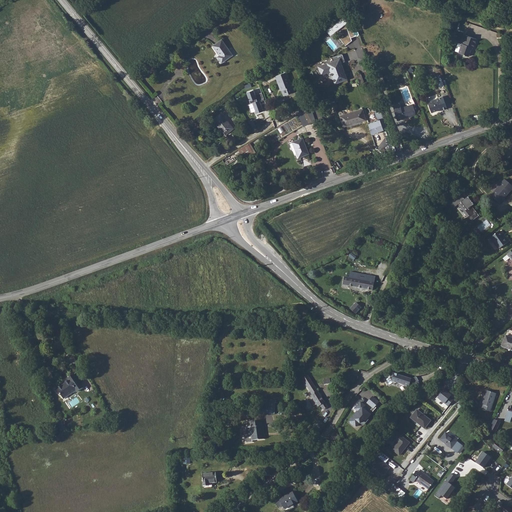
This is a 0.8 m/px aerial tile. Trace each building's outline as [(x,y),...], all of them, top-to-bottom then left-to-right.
[(350,41),(346,30),(345,25),(346,24),(342,18),(326,31),(330,36),(337,31),(341,36),(338,39),(344,47),(349,43),(349,42),(350,41)] [(223,38),(215,45),(221,54),(219,55),(224,61),(235,53),(223,38)] [(458,46),(456,57),(466,59),(469,49),(471,49),(473,42),(462,39),(460,47),(458,46)] [(341,55),(330,59),(331,63),(317,68),(320,76),(329,72),(333,85),(345,81),(340,65),(344,63),(341,55)] [(284,72),(273,76),(278,90),(280,90),(282,96),(293,91),(291,86),(289,86),(284,72)] [(265,99),(262,92),(256,94),(254,89),(248,91),(255,113),(264,111),(261,101),(265,99)] [(401,92),(396,93),(400,103),(405,101),(401,92)] [(426,114),(432,112),(432,111),(437,109),(438,111),(439,111),(439,112),(443,110),(439,99),(423,105),(426,114)] [(309,106),(297,113),(301,125),(314,120),(309,106)] [(411,117),(407,107),(398,110),(397,107),(390,110),(394,122),(411,117)] [(362,108),(340,115),(343,126),(365,118),(362,108)] [(377,119),(369,121),(372,133),(384,130),(380,118),(383,117),(380,109),(374,111),(377,119)] [(218,112),(210,119),(222,134),(230,127),(223,118),(218,112)] [(303,143),(293,147),(299,163),(310,158),(303,143)] [(511,186),(505,180),(492,195),(500,203),(511,189),(511,186)] [(474,205),(468,197),(465,199),(461,194),(452,202),(456,207),(460,203),(466,210),(470,216),(466,219),(469,223),(479,216),(472,206),(474,205)] [(496,235),(487,241),(496,253),(506,245),(502,240),(501,241),(496,235)] [(373,291),(375,277),(360,274),(359,280),(345,277),(343,285),(373,291)] [(356,303),(350,310),(355,315),(361,308),(356,303)] [(511,337),(506,335),(502,345),(511,349),(511,337)] [(414,377),(410,379),(393,375),(392,377),(389,379),(393,386),(396,383),(403,386),(405,389),(418,381),(416,378),(414,377)] [(302,381),(307,390),(312,396),(310,398),(317,409),(319,408),(322,413),(327,410),(312,386),(307,377),(302,381)] [(71,385),(59,392),(65,403),(77,396),(78,398),(85,394),(76,380),(70,383),(71,385)] [(445,389),(438,398),(448,406),(454,399),(451,396),(452,395),(445,389)] [(486,391),(482,404),(483,404),(482,409),(490,412),(496,394),(486,391)] [(376,402),(370,397),(365,403),(370,407),(368,410),(359,402),(353,409),(355,411),(357,412),(355,414),(354,413),(348,420),(348,423),(352,426),(355,426),(360,420),(364,420),(374,408),(373,407),(376,402)] [(263,398),(262,413),(275,414),(276,399),(263,398)] [(418,409),(411,417),(426,428),(432,420),(418,409)] [(313,427),(320,433),(326,424),(319,419),(313,427)] [(500,422),(494,419),(489,429),(495,432),(500,422)] [(265,423),(255,422),(251,422),(251,427),(250,428),(249,428),(249,430),(248,431),(248,433),(248,435),(247,435),(246,437),(247,438),(247,440),(248,442),(254,442),(254,441),(265,441),(265,428),(265,423)] [(392,431),(386,439),(391,443),(393,440),(397,443),(392,450),(399,455),(408,442),(392,431)] [(446,433),(440,439),(458,452),(463,445),(446,433)] [(505,448),(496,442),(493,446),(501,453),(505,448)] [(490,457),(482,451),(475,461),(483,467),(490,457)] [(381,453),(371,467),(375,470),(377,469),(379,470),(378,472),(382,475),(383,473),(384,474),(389,467),(385,464),(389,459),(381,453)] [(416,471),(410,479),(414,482),(415,480),(428,489),(434,482),(421,472),(419,474),(416,471)] [(455,487),(452,485),(457,478),(450,473),(437,492),(447,499),(455,487)] [(218,476),(204,479),(206,491),(212,490),(212,488),(220,486),(218,476)] [(392,488),(387,495),(396,501),(401,494),(392,488)] [(280,502),(282,508),(286,505),(288,509),(303,501),(298,492),(280,502)] [(491,511),(495,511),(500,506),(496,503),(490,511),(491,511)]
